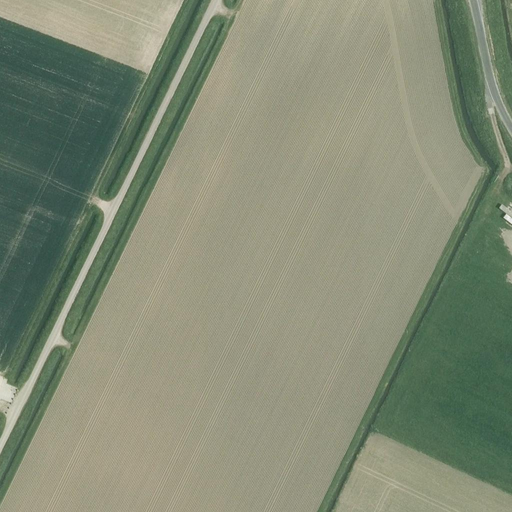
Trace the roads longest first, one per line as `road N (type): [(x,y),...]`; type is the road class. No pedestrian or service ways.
road 1 (unclassified): [(0,447),(213,0)]
road 2 (unclassified): [(511,129),(472,0)]
